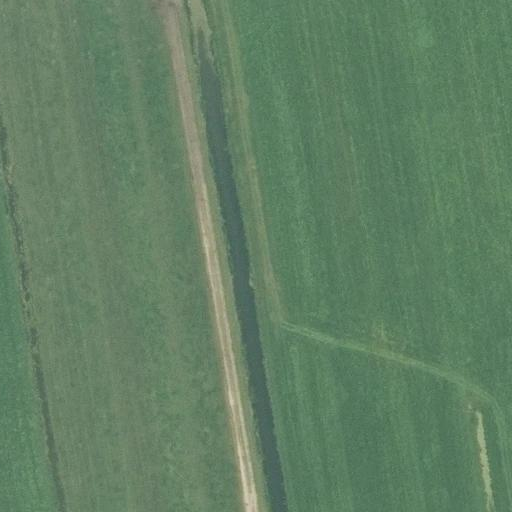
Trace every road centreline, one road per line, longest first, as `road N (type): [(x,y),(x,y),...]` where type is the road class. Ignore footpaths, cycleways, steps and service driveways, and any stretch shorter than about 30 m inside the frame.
road 1 (track): [(165,0),(250,511)]
road 2 (track): [(455,0),(511,301)]
